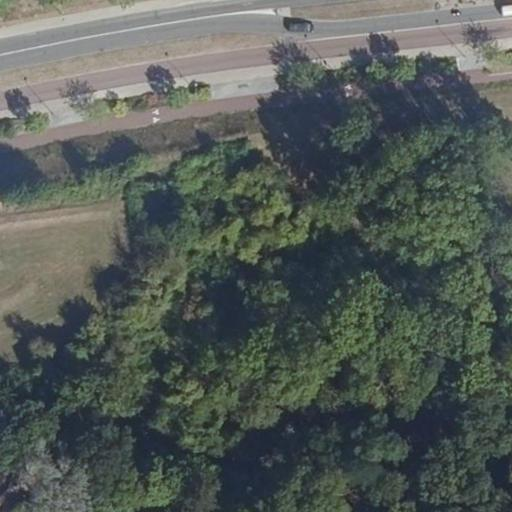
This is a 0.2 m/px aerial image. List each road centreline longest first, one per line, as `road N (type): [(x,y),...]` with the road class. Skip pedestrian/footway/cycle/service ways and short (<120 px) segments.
road 1 (secondary): [(204,17),(322,29),(511,9)]
road 2 (secondary): [(0,54),(204,17)]
